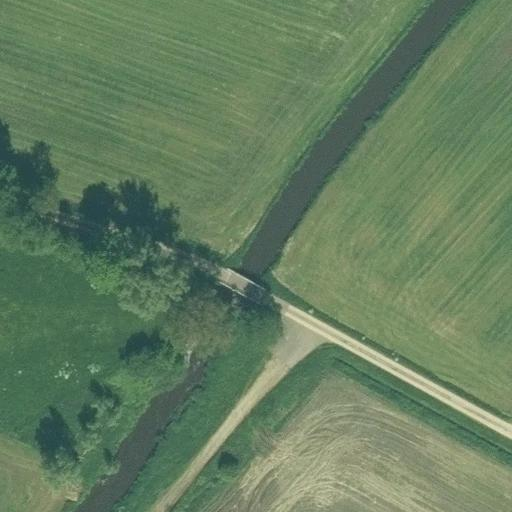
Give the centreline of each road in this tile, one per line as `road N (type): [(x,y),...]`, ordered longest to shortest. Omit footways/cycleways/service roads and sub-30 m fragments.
road 1 (track): [(0,194),(217,270),(511,428)]
road 2 (track): [(305,318),(287,351),(154,511)]
